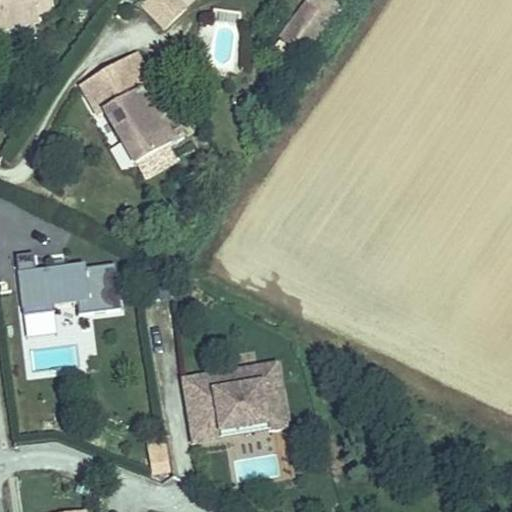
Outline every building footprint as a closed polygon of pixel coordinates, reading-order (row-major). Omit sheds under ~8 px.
[(14,0),(15,2),(0,4),(0,48),(23,45),(20,33),(41,29),(35,0),(14,0)] [(148,6),(128,29),(152,49),(171,27),(148,6)] [(259,72),(278,87),(304,54),(285,39),(259,72)] [(121,76),(64,108),(82,141),(90,136),(120,190),(156,170),(126,116),(140,109),(121,76)] [(32,257),(14,260),(21,320),(55,317),(54,309),(77,307),(79,318),(118,313),(110,267),(83,271),(83,268),(35,275),(32,257)] [(286,432),(274,366),(178,382),(189,450),(286,432)] [(152,477),(171,473),(164,436),(144,440),(152,477)]
